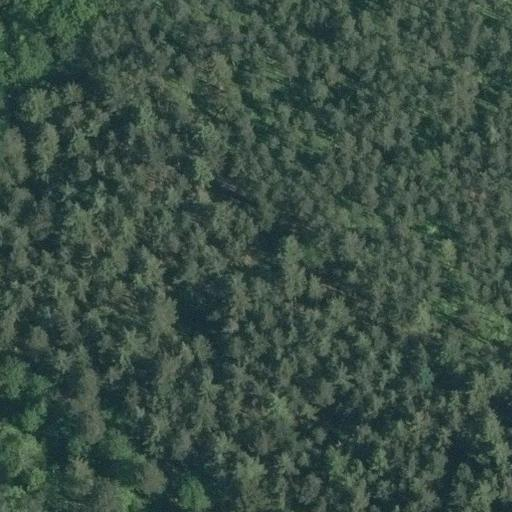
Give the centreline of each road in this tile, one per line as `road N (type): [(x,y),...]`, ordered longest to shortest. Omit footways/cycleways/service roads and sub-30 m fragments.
road 1 (track): [(204,511),(0,368)]
road 2 (track): [(0,99),(70,0)]
